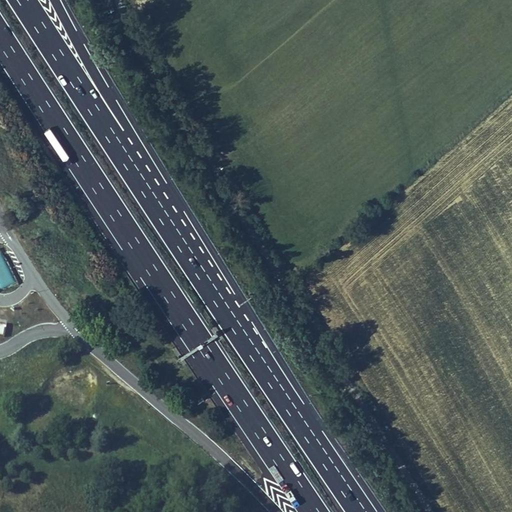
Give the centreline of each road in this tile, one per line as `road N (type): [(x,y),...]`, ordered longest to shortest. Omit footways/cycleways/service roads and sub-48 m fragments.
road 1 (motorway): [(0,36),(314,511)]
road 2 (motorway): [(363,511),(115,148)]
road 3 (motorway): [(75,328),(275,511)]
road 4 (motorway): [(115,148),(21,0)]
road 5 (motorway): [(115,148),(107,96),(54,0)]
